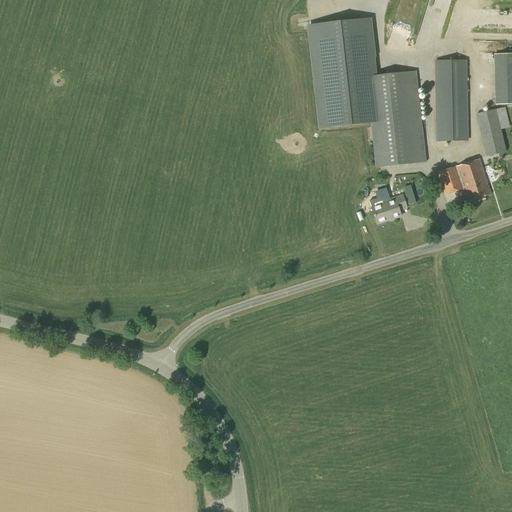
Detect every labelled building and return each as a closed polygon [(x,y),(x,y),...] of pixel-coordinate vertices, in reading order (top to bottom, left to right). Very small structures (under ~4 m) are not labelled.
[(495,105),(511,104),(511,53),(493,54),(495,105)] [(437,142),(467,141),(465,61),(435,61),(437,142)] [(376,168),(425,163),(415,73),(366,78),(376,168)] [(486,157),(506,152),(500,130),(510,128),(505,107),(475,114),(486,157)] [(491,194),(479,160),(438,173),(445,195),(463,189),(467,202),(491,194)] [(376,224),(401,217),(399,211),(407,208),(404,198),(371,208),(376,224)]
